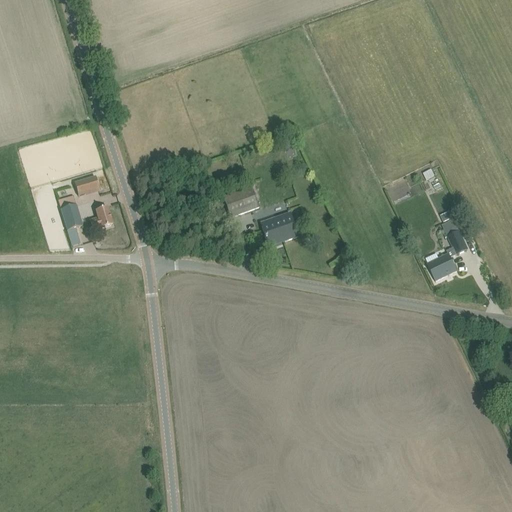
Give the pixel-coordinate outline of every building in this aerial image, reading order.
[(292,139),(282,142),(284,149),(294,145),(292,139)] [(430,169),(422,174),(425,181),(434,176),(430,169)] [(78,197),(89,193),(99,191),(95,178),(86,181),(74,184),(78,197)] [(259,208),(253,192),(251,187),(221,197),(223,203),(229,219),(259,208)] [(82,227),(79,218),(73,198),(58,202),(64,222),(67,232),(82,227)] [(107,208),(97,211),(95,212),(97,219),(89,222),(92,232),(112,226),(107,208)] [(297,238),(295,232),(289,214),(275,219),(276,222),(261,227),(265,238),(264,238),(265,240),(266,239),(268,245),(282,240),(283,243),(297,238)] [(456,227),(444,232),(453,249),(456,256),(468,251),(456,227)] [(447,255),(428,264),(432,272),(436,281),(456,272),(452,263),(451,259),(456,256),(453,249),(446,252),(447,255)] [(476,252),(462,259),(473,280),(486,274),(476,252)]
